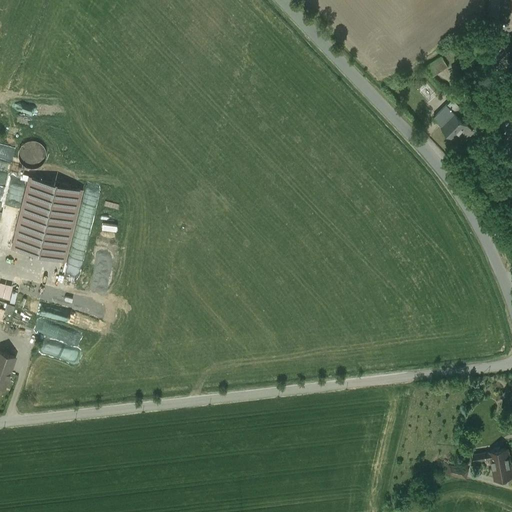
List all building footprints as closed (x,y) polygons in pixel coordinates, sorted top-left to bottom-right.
[(466,41),(442,56),(447,65),(455,59),(461,69),(471,63),(465,53),(472,49),(466,41)] [(442,56),(426,66),(433,76),(448,66),(447,65),(442,56)] [(447,104),(434,118),(441,125),(454,112),(447,104)] [(462,108),(456,113),(454,112),(441,125),(454,138),(467,124),(464,121),(469,116),(462,108)] [(467,124),(454,138),(461,145),(474,131),(467,124)] [(45,160),(46,154),(45,149),(42,144),(37,142),(32,141),(26,142),(22,145),(19,149),(18,155),(19,160),(22,164),(27,167),(32,168),(37,167),(42,164),(45,160)] [(69,188),(31,179),(19,228),(18,227),(14,247),(35,252),(53,256),(69,188)] [(69,188),(53,256),(64,259),(81,191),(69,188)] [(81,208),(95,212),(99,196),(86,192),(81,208)] [(70,322),(73,310),(114,322),(118,309),(22,282),(19,292),(24,294),(20,308),(70,322)] [(0,384),(5,386),(15,356),(0,351),(0,384)] [(508,449),(492,452),(493,459),(495,469),(511,466),(508,449)] [(492,452),(475,455),(476,462),(493,459),(492,452)] [(448,463),(447,473),(466,476),(468,466),(448,463)]
